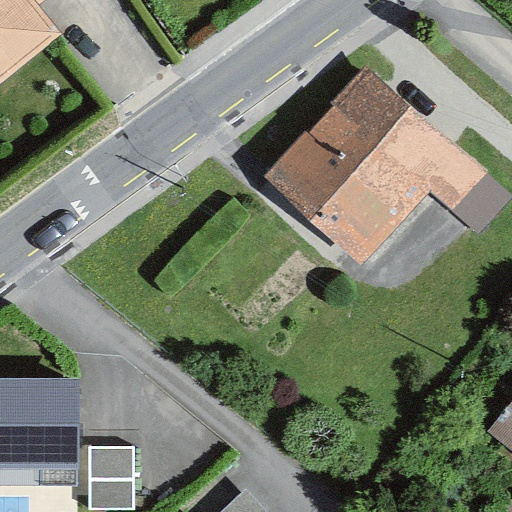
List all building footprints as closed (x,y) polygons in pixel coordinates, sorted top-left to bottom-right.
[(0,0),(0,80),(56,36),(26,0),(0,0)] [(453,163),(362,84),(277,181),(368,260),(453,163)] [(68,387),(0,386),(0,459),(68,460),(68,387)] [(511,423),(502,436),(511,444),(511,423)] [(134,451),(91,452),(92,509),(135,508),(134,451)]
